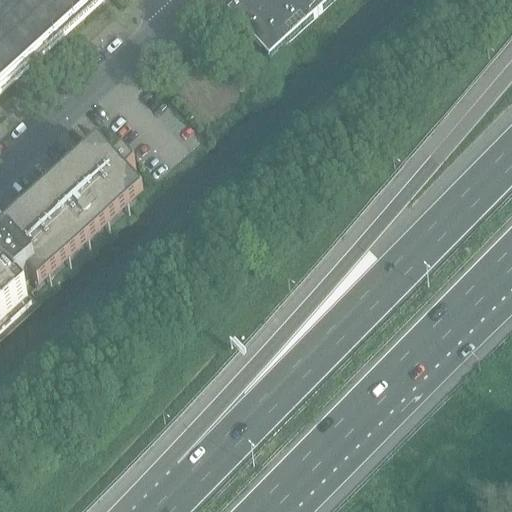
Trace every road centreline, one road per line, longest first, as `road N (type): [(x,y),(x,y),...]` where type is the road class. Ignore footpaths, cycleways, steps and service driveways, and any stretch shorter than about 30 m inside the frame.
road 1 (motorway): [(511,67),(362,245),(192,478)]
road 2 (motorway): [(511,156),(192,478)]
road 3 (motorway): [(261,511),(506,262)]
road 4 (tertiary): [(0,171),(182,8)]
